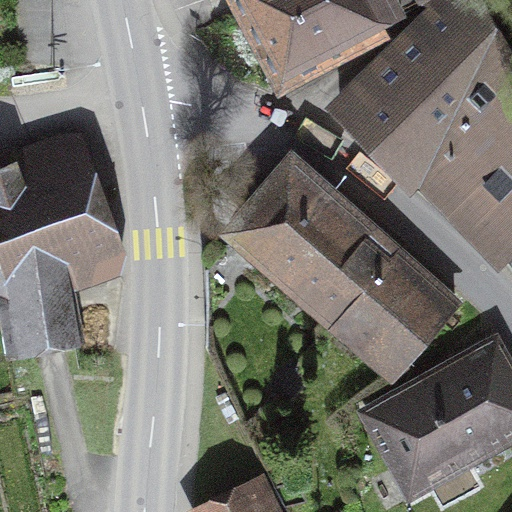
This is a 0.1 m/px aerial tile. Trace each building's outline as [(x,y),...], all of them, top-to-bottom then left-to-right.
[(416,0),(237,0),(279,78),(419,5),(416,0)] [(407,184),(415,177),(491,258),(511,241),(511,69),(480,9),(481,8),(476,0),(452,0),(396,55),(390,55),(335,108),(407,184)] [(70,346),(65,319),(58,270),(116,249),(81,156),(0,184),(0,330),(5,360),(70,346)] [(298,161),(236,233),(390,367),(451,297),(434,282),(298,161)] [(376,420),(408,478),(511,420),(511,379),(507,381),(494,356),(427,392),(376,420)] [(201,505),(204,511),(248,511),(237,488),(201,505)]
